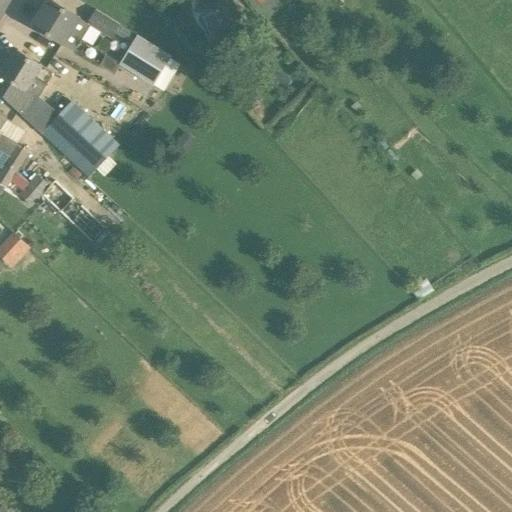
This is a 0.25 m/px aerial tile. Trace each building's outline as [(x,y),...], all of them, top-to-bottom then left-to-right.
[(73,50),(84,33),(89,24),(79,17),(51,0),(48,0),(33,25),(63,43),(73,50)] [(115,33),(121,25),(96,9),(88,22),(112,37),(115,33)] [(164,91),(180,64),(170,58),(171,57),(137,36),(120,64),(164,91)] [(54,73),(17,50),(2,75),(12,82),(2,98),(17,111),(26,119),(47,85),(54,73)] [(0,112),(0,151),(10,157),(6,164),(15,172),(27,152),(16,146),(25,132),(5,120),(7,117),(0,112)] [(10,157),(0,151),(0,168),(2,170),(0,174),(0,184),(5,188),(10,180),(15,172),(6,164),(10,157)] [(29,183),(15,172),(10,180),(22,190),(29,183)] [(36,175),(29,183),(42,195),(49,187),(36,175)] [(42,195),(92,241),(93,241),(102,231),(104,228),(55,181),(49,187),(42,195)] [(19,194),(32,206),(42,195),(29,183),(22,190),(19,194)] [(0,255),(13,268),(32,248),(15,232),(0,248),(0,255)]
